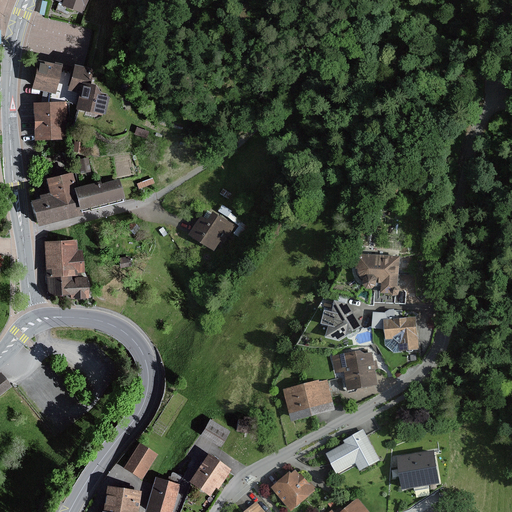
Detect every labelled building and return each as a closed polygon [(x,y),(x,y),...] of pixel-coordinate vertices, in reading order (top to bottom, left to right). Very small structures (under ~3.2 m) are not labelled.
[(85,0),(55,0),(59,2),(57,6),(78,14),(79,10),(82,11),(85,0)] [(47,2),(41,1),(39,14),(44,15),(47,2)] [(55,64),(38,60),(32,89),(55,94),(60,71),(73,74),(69,91),(80,93),(76,109),(103,115),(107,95),(101,94),(96,86),(91,85),(94,69),(86,67),(75,65),(75,66),(55,62),(55,64)] [(65,102),(33,104),(36,141),(64,140),(64,126),(66,126),(65,102)] [(148,132),(135,127),(133,135),(145,139),(148,132)] [(82,142),(73,141),(72,152),(85,154),(86,144),(82,144),(82,142)] [(48,152),(47,145),(39,146),(40,153),(48,152)] [(88,158),(78,160),(80,173),(91,172),(88,158)] [(43,179),(46,193),(36,196),(37,199),(32,201),(38,226),(79,216),(78,212),(122,201),(117,180),(100,184),(99,181),(73,187),(70,173),(43,179)] [(154,184),(152,178),(136,184),(138,190),(154,184)] [(386,189),(397,194),(402,185),(391,180),(386,189)] [(217,214),(213,212),(212,214),(208,211),(204,217),(201,216),(189,236),(215,251),(219,244),(223,246),(236,226),(227,220),(232,211),(222,205),(217,214)] [(139,228),(132,221),(126,228),(133,235),(139,228)] [(164,227),(159,230),(164,237),(168,234),(164,227)] [(380,243),(381,233),(374,232),(374,234),(367,233),(366,241),(380,243)] [(77,251),(77,240),(41,241),(43,278),(45,278),(46,297),(68,296),(68,300),(87,299),(85,277),(75,278),(75,273),(83,273),(82,250),(77,251)] [(382,283),(382,293),(391,293),(394,296),(399,295),(400,290),(398,286),(400,257),(357,254),(356,269),(357,274),(359,278),(364,282),(363,285),(367,289),(372,289),(376,286),(377,283),(382,283)] [(130,266),(129,256),(118,258),(119,268),(130,266)] [(127,305),(129,298),(118,295),(116,302),(127,305)] [(337,302),(334,301),(332,312),(325,310),(321,324),(328,326),(325,338),(339,341),(362,326),(348,304),(346,303),(347,297),(339,295),(337,302)] [(416,317),(395,319),(394,310),(385,310),(385,313),(373,312),(372,329),(384,330),(385,346),(395,353),(419,350),(416,317)] [(365,354),(360,350),(331,356),(335,374),(343,373),(347,392),(379,386),(376,369),(379,369),(377,361),(374,361),(372,353),(365,354)] [(0,373),(0,394),(10,387),(0,373)] [(319,382),(319,380),(283,390),(292,422),(336,410),(328,380),(319,382)] [(242,420),(236,419),(234,432),(248,434),(250,418),(243,417),(242,420)] [(229,432),(209,420),(199,435),(219,448),(229,432)] [(380,461),(363,430),(343,441),(345,444),(326,454),(337,474),(355,464),(360,472),(380,461)] [(140,480),(156,455),(138,443),(122,468),(140,480)] [(440,484),(434,451),(397,457),(402,491),(414,489),(414,491),(429,489),(428,486),(440,484)] [(230,470),(205,453),(186,482),(208,497),(214,488),(216,490),(230,470)] [(291,473),(290,471),(270,487),(291,511),(316,491),(302,473),(300,475),(296,470),(291,473)] [(169,482),(153,478),(143,511),(171,511),(182,476),(171,473),(169,482)] [(107,486),(103,511),(108,511),(135,511),(139,491),(107,486)] [(369,511),(358,498),(340,511),(369,511)] [(264,511),(256,502),(244,511),(271,511),(270,510),(266,511),(264,511)]
